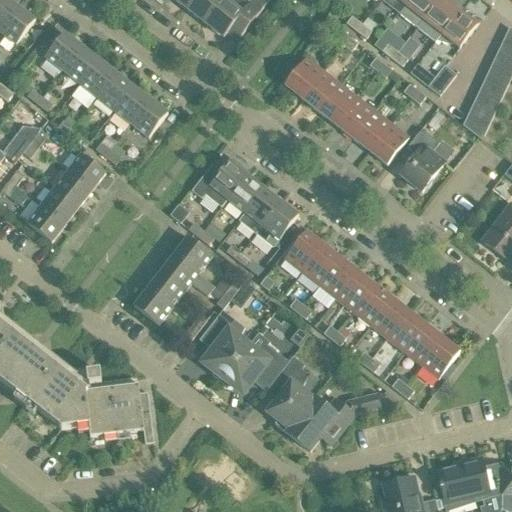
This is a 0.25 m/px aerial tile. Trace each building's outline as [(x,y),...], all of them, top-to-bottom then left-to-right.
[(0,0),(0,31),(18,9),(5,0),(0,0)] [(171,0),(187,12),(195,0),(171,0)] [(195,0),(187,12),(205,26),(224,1),(223,0),(195,0)] [(223,40),(231,31),(241,38),(267,3),(263,0),(252,0),(249,4),(243,0),(223,0),(224,1),(205,26),(223,40)] [(380,0),(379,2),(397,15),(404,6),(409,0),(380,0)] [(409,0),(404,6),(397,15),(415,29),(417,27),(438,0),(409,0)] [(438,0),(417,27),(415,29),(434,43),(440,34),(459,11),(445,0),(438,0)] [(35,23),(18,9),(0,31),(0,35),(16,48),(35,23)] [(459,48),(478,25),(459,11),(440,34),(459,48)] [(354,31),(360,24),(352,19),(347,25),(354,31)] [(360,24),(354,31),(366,41),(372,34),(363,27),(360,24)] [(511,32),(509,30),(503,43),(511,49),(511,32)] [(343,48),(349,40),(341,33),(335,42),(343,48)] [(45,60),(63,74),(82,49),(65,36),(45,60)] [(349,40),(343,48),(351,54),(358,46),(349,40)] [(511,49),(503,43),(497,55),(511,65),(511,49)] [(390,59),(396,53),(388,46),(382,53),(390,59)] [(63,74),(80,87),(99,63),(82,49),(63,74)] [(396,53),(390,59),(402,69),(407,62),(396,53)] [(511,65),(497,55),(492,67),(511,82),(511,79),(511,65)] [(284,88),(302,102),(323,74),(306,60),(284,88)] [(378,73),(384,66),(376,60),(370,67),(378,73)] [(80,87),(97,101),(116,76),(99,63),(80,87)] [(384,66),(378,73),(385,80),(391,72),(384,66)] [(492,67),(486,79),(505,94),(511,82),(492,67)] [(435,81),(417,68),(411,75),(429,89),(435,81)] [(435,81),(429,89),(440,98),(456,77),(444,68),(435,81)] [(302,102),(319,115),(340,87),(323,74),(302,102)] [(97,101),(114,114),(133,89),(116,76),(97,101)] [(486,79),(480,91),(499,106),(505,94),(486,79)] [(3,87),(0,89),(0,97),(7,104),(14,95),(3,87)] [(319,115),(336,128),(357,100),(340,87),(319,115)] [(411,101),(418,93),(410,87),(403,95),(411,101)] [(114,114),(131,127),(150,103),(133,89),(114,114)] [(480,91),(474,103),(494,118),(499,106),(480,91)] [(37,107),(43,100),(33,92),(27,100),(37,107)] [(418,93),(411,101),(419,108),(426,99),(418,93)] [(43,100),(37,107),(47,115),(53,108),(43,100)] [(336,128),(353,141),(374,114),(357,100),(336,128)] [(149,141),(168,116),(150,103),(131,127),(149,141)] [(474,103),(469,115),(488,130),(494,118),(474,103)] [(353,141),(370,155),(391,127),(374,114),(353,141)] [(482,143),(482,142),(488,130),(469,115),(463,128),(482,143)] [(68,138),(73,131),(63,123),(58,130),(68,138)] [(387,168),(409,140),(391,127),(370,155),(387,168)] [(73,131),(68,138),(78,145),(83,138),(73,131)] [(432,181),(445,165),(432,155),(439,146),(421,132),(407,151),(416,158),(400,178),(422,195),(424,192),(426,192),(429,190),(432,187),(433,183),(432,181)] [(31,146),(37,151),(45,141),(39,136),(31,146)] [(20,138),(4,158),(5,158),(15,165),(23,155),(23,156),(31,146),(23,140),(20,138)] [(105,160),(111,153),(101,145),(95,152),(105,160)] [(37,151),(31,146),(23,156),(30,161),(37,151)] [(111,153),(105,160),(115,168),(121,161),(111,153)] [(81,157),(67,175),(92,194),(105,176),(81,157)] [(5,159),(0,164),(0,184),(6,178),(15,165),(5,158),(5,159)] [(212,167),(191,194),(202,202),(205,198),(221,210),(227,202),(247,178),(239,172),(241,168),(232,161),(229,164),(221,174),(212,167)] [(9,184),(15,189),(23,179),(16,174),(9,184)] [(67,175),(54,192),(78,211),(92,194),(67,175)] [(227,202),(244,216),(264,191),(247,178),(227,202)] [(15,189),(9,184),(1,194),(8,199),(15,189)] [(281,204),(264,191),(244,216),(239,223),(256,236),(262,229),(281,204)] [(54,192),(41,209),(65,228),(78,211),(54,192)] [(262,229),(256,236),(274,250),(279,243),(298,218),(281,204),(262,229)] [(178,207),(170,217),(180,226),(188,216),(178,207)] [(511,207),(483,244),(507,263),(511,256),(511,207)] [(51,246),(65,228),(41,209),(27,226),(51,246)] [(188,232),(198,240),(204,233),(194,225),(188,232)] [(213,241),(204,233),(198,240),(208,248),(213,241)] [(284,262),(301,275),(323,247),(306,234),(284,262)] [(188,240),(174,258),(198,277),(212,259),(188,240)] [(237,261),(241,255),(232,247),(227,253),(237,261)] [(301,275),(318,288),(340,261),(323,247),(301,275)] [(241,255),(237,261),(246,269),(251,263),(241,255)] [(174,258),(161,275),(185,294),(191,287),(208,299),(215,289),(198,277),(174,258)] [(318,288),(335,302),(357,274),(340,261),(318,288)] [(251,263),(246,269),(257,278),(262,272),(251,263)] [(335,302),(353,315),(374,287),(357,274),(335,302)] [(161,275),(147,292),(172,311),(185,294),(161,275)] [(274,285),(266,279),(260,286),(268,293),(274,285)] [(353,315),(370,328),(391,301),(374,287),(353,315)] [(231,288),(224,297),(230,302),(237,293),(231,288)] [(158,329),(172,311),(147,292),(134,309),(158,329)] [(230,302),(224,297),(216,307),(223,312),(229,304),(230,302)] [(370,328),(387,342),(408,314),(391,301),(370,328)] [(297,316),(304,308),(296,302),(290,310),(297,316)] [(304,308),(297,316),(305,323),(312,314),(304,308)] [(203,365),(212,372),(212,375),(213,378),(214,379),(215,381),(216,382),(218,384),(219,385),(248,348),(239,341),(245,330),(222,313),(205,336),(218,346),(203,365)] [(387,342),(404,355),(425,327),(408,314),(387,342)] [(200,317),(193,327),(199,333),(207,323),(200,317)] [(0,383),(61,432),(88,428),(90,440),(143,433),(145,446),(154,445),(147,395),(139,396),(138,387),(102,392),(100,374),(86,375),(88,393),(87,393),(0,325),(0,383)] [(185,337),(192,342),(199,333),(193,327),(185,337)] [(404,355),(421,368),(442,341),(425,327),(404,355)] [(332,342),(338,334),(330,328),(324,335),(332,342)] [(338,334),(332,342),(340,348),(346,341),(338,334)] [(272,385),(288,364),(268,348),(271,344),(258,335),(248,348),(219,385),(222,387),(226,389),(230,389),(232,389),(234,389),(243,396),(257,376),(271,387),(272,385)] [(438,382),(460,354),(442,341),(421,368),(438,382)] [(367,369),(372,361),(364,355),(359,362),(367,369)] [(274,426),(286,436),(314,400),(313,400),(312,401),(301,393),(308,377),(301,372),(304,368),(293,359),(288,364),(272,385),(283,394),(267,415),(277,423),(274,426)] [(374,374),(380,367),(372,361),(367,369),(374,374)] [(399,396),(406,388),(398,381),(391,390),(399,396)] [(406,388),(399,396),(407,402),(414,394),(406,388)] [(348,404),(343,410),(334,402),(327,411),(314,400),(286,436),(310,454),(325,436),(335,444),(356,416),(380,411),(377,397),(348,404)] [(463,468),(438,474),(446,511),(470,511),(481,509),(481,511),(500,511),(501,467),(500,467),(500,469),(484,473),(481,461),(462,465),(463,468)] [(511,511),(511,469),(501,469),(501,467),(500,511),(511,511)] [(437,511),(435,502),(434,502),(434,505),(421,509),(414,480),(382,488),(388,511),(385,511),(437,511)]
